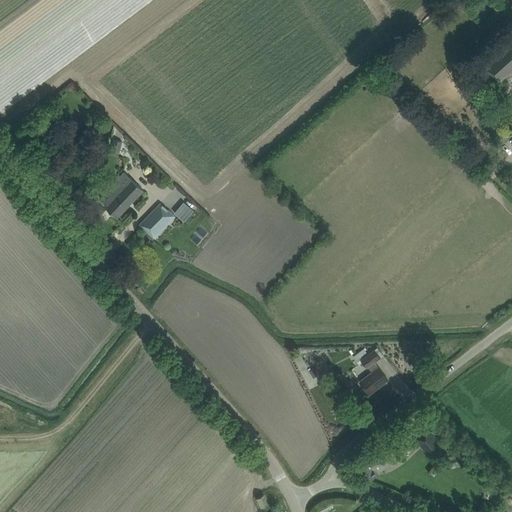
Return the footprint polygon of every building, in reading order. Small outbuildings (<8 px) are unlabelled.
[(511,36),(506,30),(483,52),(491,62),(483,69),(492,80),(495,78),(499,83),(511,72),(511,73),(511,36)] [(473,90),(465,96),(471,104),(478,98),(473,90)] [(410,131),(417,123),(410,117),(402,125),(410,131)] [(511,135),(503,126),(495,133),(504,143),(505,143),(511,136),(511,135)] [(122,140),(114,138),(112,145),(121,147),(122,140)] [(104,205),(117,217),(144,189),(125,171),(106,191),(112,197),(104,205)] [(155,238),(175,216),(160,202),(139,224),(155,238)] [(363,354),(366,351),(364,348),(353,356),(356,359),(363,354)] [(365,357),(363,354),(356,359),(358,362),(361,359),(367,367),(368,367),(372,371),(359,381),(369,394),(388,380),(374,362),(380,357),(374,349),(365,357)] [(316,367),(309,371),(313,378),(320,373),(316,367)] [(332,385),(326,388),(330,394),(335,391),(332,385)] [(416,438),(419,442),(418,443),(432,459),(446,448),(429,427),(416,438)] [(375,468),(391,457),(387,452),(391,450),(386,443),(372,454),(370,452),(354,463),(367,480),(378,472),(375,468)] [(404,451),(403,452),(406,455),(407,454),(414,448),(411,445),(404,451)] [(440,461),(432,470),(436,473),(442,465),(459,461),(457,453),(448,455),(449,459),(440,461)] [(263,494),(257,497),(261,507),(268,504),(263,494)] [(331,501),(319,509),(320,511),(321,511),(333,505),(331,501)]
